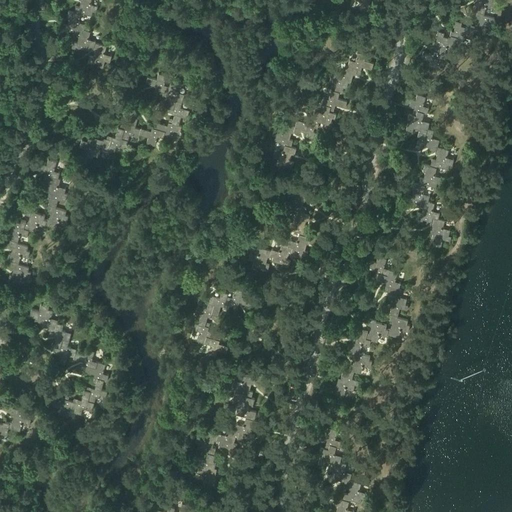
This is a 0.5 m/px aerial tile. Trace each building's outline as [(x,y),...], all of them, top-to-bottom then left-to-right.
[(63,22),(61,28),(68,30),(68,29),(72,30),(71,33),(76,34),(77,33),(79,34),(77,41),(73,40),(72,46),(78,48),(78,46),(89,50),(90,45),(95,47),(93,55),(89,54),(88,61),(98,64),(97,65),(102,67),(104,60),(109,61),(111,54),(104,52),(106,45),(95,41),(95,40),(88,38),(90,31),(83,29),(85,22),(78,20),(80,11),(91,14),(92,10),(95,11),(97,5),(90,3),(90,0),(80,0),(79,6),(75,5),(73,11),(68,9),(67,16),(69,17),(67,23),(63,22)] [(359,0),(357,7),(364,9),(364,10),(369,11),(371,4),(369,4),(370,0),(359,0)] [(422,51),(420,58),(430,60),(429,65),(437,67),(439,58),(445,59),(446,54),(444,53),(446,46),(452,48),(453,43),(455,44),(455,42),(461,43),(462,36),(469,38),(470,34),(484,38),(486,27),(492,28),(495,17),(483,15),(485,6),(493,8),(494,1),(492,1),(491,0),(473,0),(471,9),(480,11),(477,25),(474,24),(474,26),(468,25),(467,27),(460,25),(461,21),(455,20),(453,27),(455,27),(454,30),(451,30),(449,37),(443,36),(444,32),(437,30),(434,45),(439,46),(437,52),(433,52),(433,53),(422,51)] [(273,128),(271,135),(274,136),(273,140),(285,143),(282,152),(274,149),(273,154),(276,155),(274,163),(281,165),(281,163),(285,164),(285,166),(292,168),(294,162),(289,160),(292,153),(294,154),(296,148),(291,146),(293,140),(288,138),(291,130),(300,132),(300,130),(305,132),(304,135),(312,138),(314,131),(313,130),(314,126),(317,127),(319,121),(324,122),(323,126),(330,128),(332,121),(330,120),(332,116),(334,117),(336,112),(333,111),(335,104),(344,107),(346,100),(337,97),(339,92),(342,92),(343,87),(346,88),(348,81),(351,82),(353,74),(355,74),(356,72),(360,73),(362,65),(372,67),(374,61),(364,59),(365,53),(357,51),(355,60),(349,58),(347,64),(344,64),(343,71),(336,70),(335,74),(331,73),(330,79),(336,80),(334,90),(330,89),(328,97),(322,96),(320,103),(324,104),(321,111),(314,109),(311,120),(305,118),(304,121),(296,118),(294,125),(283,122),(281,130),(273,128)] [(80,139),(78,146),(86,148),(84,155),(92,157),(93,155),(98,156),(100,149),(107,151),(108,149),(114,150),(116,145),(125,147),(129,134),(138,136),(139,133),(147,135),(146,142),(155,144),(157,135),(171,139),(173,130),(179,131),(181,124),(178,123),(180,115),(187,117),(189,108),(180,106),(184,92),(175,89),(176,83),(170,82),(169,85),(164,83),(166,74),(158,72),(156,77),(147,75),(145,82),(155,84),(153,92),(157,93),(158,89),(163,90),(162,94),(169,96),(166,106),(168,106),(167,110),(174,112),(173,118),(169,117),(167,124),(157,121),(156,123),(152,122),(150,129),(140,126),(140,127),(135,126),(137,117),(130,115),(128,125),(120,123),(119,127),(117,126),(115,136),(107,134),(106,137),(103,137),(103,139),(94,137),(94,139),(87,137),(87,140),(80,139)] [(404,97),(402,103),(414,106),(411,114),(408,113),(406,118),(410,119),(409,123),(407,122),(405,129),(412,130),(413,127),(420,129),(419,131),(418,131),(417,136),(420,136),(419,140),(417,140),(415,146),(422,148),(423,145),(429,147),(429,149),(435,150),(434,152),(437,153),(435,160),(431,159),(429,165),(424,164),(422,170),(425,171),(423,178),(419,177),(417,183),(414,182),(411,195),(407,194),(405,201),(412,203),(413,201),(416,202),(415,205),(420,206),(421,206),(422,206),(421,213),(418,212),(416,219),(422,221),(422,219),(426,220),(425,223),(432,224),(430,233),(432,233),(430,240),(434,241),(433,245),(442,248),(443,244),(441,244),(442,239),(449,241),(451,236),(448,235),(449,229),(442,227),(444,220),(437,218),(439,211),(432,210),(434,202),(429,201),(430,194),(422,192),(424,183),(438,187),(442,176),(434,174),(436,166),(447,169),(448,165),(451,165),(453,159),(446,157),(448,149),(437,146),(439,139),(431,136),(433,129),(427,128),(429,121),(421,119),(423,112),(426,113),(428,106),(423,105),(425,96),(417,93),(415,100),(404,97)] [(7,230),(6,237),(11,238),(9,244),(13,245),(10,252),(8,252),(7,258),(12,259),(10,266),(13,267),(11,274),(9,273),(8,279),(19,283),(21,275),(29,277),(31,271),(27,270),(29,266),(18,263),(21,254),(31,257),(33,250),(27,249),(28,244),(17,241),(19,233),(27,235),(29,229),(35,231),(37,223),(45,225),(45,223),(56,226),(59,218),(66,220),(68,214),(65,213),(66,209),(56,206),(58,201),(57,200),(57,198),(65,200),(69,187),(58,184),(60,177),(57,176),(59,170),(54,168),(56,159),(48,157),(46,163),(37,160),(35,167),(45,170),(43,177),(47,178),(46,181),(48,181),(46,190),(48,191),(47,197),(49,197),(48,203),(49,203),(47,210),(50,210),(48,217),(46,216),(46,218),(44,218),(45,213),(34,210),(35,209),(28,207),(26,214),(29,214),(27,221),(26,221),(26,220),(21,218),(20,221),(16,220),(17,218),(13,217),(10,231),(7,230)] [(250,251),(248,258),(253,260),(251,266),(256,268),(257,265),(261,266),(260,268),(267,270),(269,263),(265,262),(267,255),(269,256),(269,254),(272,255),(271,259),(290,264),(291,259),(287,258),(289,251),(290,251),(290,253),(296,254),(306,256),(308,249),(304,248),(306,241),(309,242),(310,235),(305,234),(307,228),(303,227),(305,220),(307,220),(309,214),(305,213),(306,206),(303,206),(304,198),(306,198),(307,192),(296,189),(294,197),(287,195),(285,202),(288,202),(287,207),(297,209),(295,219),(285,216),(282,227),(299,231),(297,240),(288,237),(286,242),(280,241),(278,250),(259,245),(257,253),(250,251)] [(333,385),(331,393),(344,395),(345,388),(353,390),(354,385),(357,386),(358,379),(352,378),(354,370),(360,372),(361,364),(370,366),(371,359),(369,359),(369,355),(359,353),(361,343),(369,345),(370,339),(377,340),(379,334),(386,335),(386,334),(399,337),(400,329),(408,330),(409,324),(407,323),(408,319),(397,316),(399,307),(406,308),(407,304),(405,303),(406,297),(399,296),(401,288),(399,287),(400,280),(395,279),(396,271),(383,267),(386,257),(377,254),(375,261),(366,260),(365,266),(375,268),(372,275),(376,276),(376,278),(386,281),(384,288),(387,289),(387,293),(388,293),(387,301),(389,301),(387,308),(390,308),(389,312),(390,313),(389,319),(392,320),(391,326),(388,326),(388,328),(385,328),(386,323),(375,321),(375,319),(369,317),(367,324),(371,325),(369,332),(367,331),(367,330),(362,329),(362,332),(357,331),(358,328),(351,327),(349,334),(353,335),(352,341),(349,341),(347,348),(352,349),(351,355),(354,356),(353,362),(350,362),(348,370),(346,369),(346,373),(342,372),(340,377),(337,376),(335,385),(333,385)] [(195,321),(193,328),(199,330),(196,338),(210,343),(207,352),(215,354),(217,348),(226,351),(228,345),(218,342),(221,334),(216,333),(217,331),(207,328),(210,320),(206,319),(207,315),(215,317),(216,313),(218,313),(221,303),(227,305),(228,301),(233,303),(233,306),(237,307),(239,300),(248,303),(250,297),(241,295),(243,288),(235,285),(232,295),(227,293),(227,291),(221,289),(219,295),(210,292),(206,306),(196,303),(194,311),(200,313),(198,322),(195,321)] [(31,308),(29,315),(35,317),(34,320),(40,321),(39,324),(48,326),(47,329),(50,329),(49,333),(56,335),(53,345),(55,346),(54,349),(61,351),(58,361),(65,363),(68,354),(73,356),(73,357),(83,360),(81,367),(85,368),(84,370),(94,373),(92,378),(96,379),(94,386),(87,384),(86,388),(84,388),(81,398),(73,396),(73,399),(68,398),(69,393),(65,392),(63,400),(53,397),(51,404),(60,406),(59,413),(67,415),(69,405),(75,407),(74,410),(81,412),(82,406),(92,409),(95,395),(105,398),(107,389),(101,388),(103,379),(107,380),(108,373),(103,371),(105,363),(100,362),(100,364),(97,363),(97,360),(91,358),(94,349),(85,347),(84,353),(75,350),(76,347),(67,345),(71,331),(62,328),(63,322),(57,321),(58,318),(51,316),(52,309),(48,308),(49,304),(40,302),(39,309),(31,308)] [(197,457),(193,470),(204,473),(202,479),(214,482),(216,475),(214,475),(217,466),(215,465),(216,459),(213,458),(215,453),(214,453),(215,446),(212,446),(214,439),(216,440),(216,438),(219,439),(218,442),(235,447),(237,443),(233,442),(235,436),(242,438),(242,435),(246,436),(245,438),(252,440),(254,433),(251,432),(253,425),(255,425),(257,419),(254,418),(256,410),(250,408),(251,404),(252,405),(254,397),(251,396),(253,390),(249,389),(251,382),(253,383),(255,376),(243,373),(241,381),(233,379),(232,385),(235,386),(234,390),(235,390),(233,397),(237,399),(236,406),(237,406),(235,412),(245,415),(243,423),(236,421),(234,428),(228,427),(226,434),(218,432),(217,433),(206,430),(204,437),(197,435),(195,442),(199,443),(197,448),(207,450),(205,459),(197,457)] [(0,432),(6,434),(8,426),(19,430),(22,422),(29,424),(31,418),(27,417),(29,412),(18,409),(19,408),(12,406),(10,413),(14,414),(12,421),(10,420),(9,422),(2,420),(1,422),(0,421),(0,432)] [(317,431),(316,437),(326,440),(324,447),(320,446),(319,451),(322,452),(321,455),(320,455),(318,462),(324,464),(325,460),(332,462),(331,465),(330,464),(329,469),(332,470),(331,473),(329,473),(328,479),(334,481),(335,478),(342,480),(341,482),(347,484),(347,485),(349,486),(347,493),(344,492),(342,498),(336,497),(335,503),(335,504),(336,505),(336,506),(336,507),(335,511),(331,510),(330,511),(353,511),(354,509),(346,508),(348,499),(360,502),(361,498),(364,499),(366,492),(359,490),(361,482),(349,479),(351,472),(344,470),(345,462),(339,461),(341,454),(334,452),(335,445),(339,446),(340,439),(334,438),(337,429),(328,426),(327,433),(317,431)] [(166,508),(168,502),(159,500),(157,505),(166,508)]
